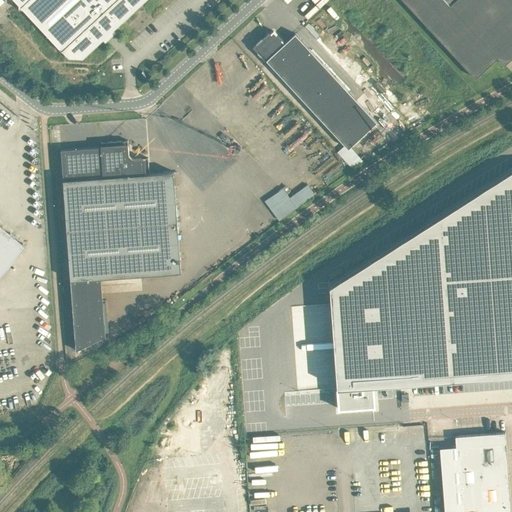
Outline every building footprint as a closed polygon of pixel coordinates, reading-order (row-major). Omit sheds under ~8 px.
[(14,0),(69,58),(83,59),(146,0),(14,0)] [(511,0),(403,0),(476,78),(498,57),(504,65),(511,57),(511,0)] [(332,19),(342,8),(334,1),(325,12),(332,19)] [(274,30),(256,47),(267,59),(267,60),(274,67),(345,145),(337,152),(353,168),(362,160),(350,147),(377,122),(302,40),(296,33),(285,43),(274,30)] [(181,272),(175,181),(174,171),(150,173),(148,157),(134,158),(129,155),(128,140),(101,142),(101,147),(61,149),(76,349),(105,336),(101,277),(181,272)] [(511,375),(511,169),(511,170),(330,285),(339,408),(376,406),(373,386),(400,384),(511,375)] [(277,219),(315,194),(307,183),(288,196),(283,187),(264,199),(277,219)] [(0,224),(0,277),(26,246),(0,224)] [(461,511),(511,511),(505,432),(456,436),(461,511)]
